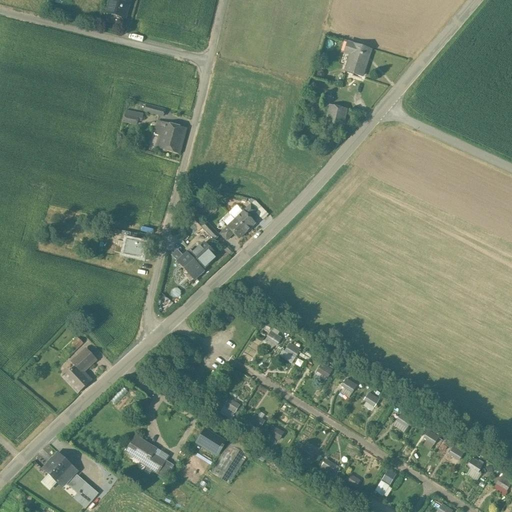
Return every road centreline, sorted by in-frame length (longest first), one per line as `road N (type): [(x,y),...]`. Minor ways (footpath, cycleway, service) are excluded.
road 1 (unclassified): [(156,337),(268,234),(386,108)]
road 2 (unclassified): [(156,337),(147,311),(207,62)]
road 3 (unclassified): [(0,485),(156,337)]
road 4 (unclassified): [(0,12),(207,62)]
road 5 (unclassified): [(386,108),(478,0)]
road 6 (residential): [(386,108),(511,166)]
